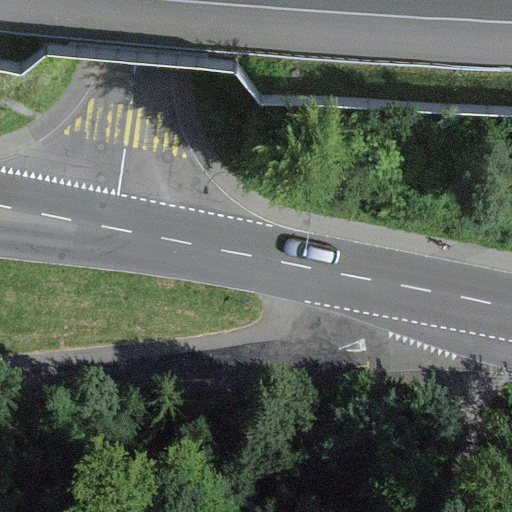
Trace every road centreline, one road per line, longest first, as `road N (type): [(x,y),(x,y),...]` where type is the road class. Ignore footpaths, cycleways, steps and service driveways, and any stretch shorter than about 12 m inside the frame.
road 1 (unclassified): [(485,302),(245,354),(0,374)]
road 2 (primary): [(485,302),(114,229)]
road 3 (track): [(485,302),(456,511)]
road 4 (residential): [(114,229),(139,66)]
